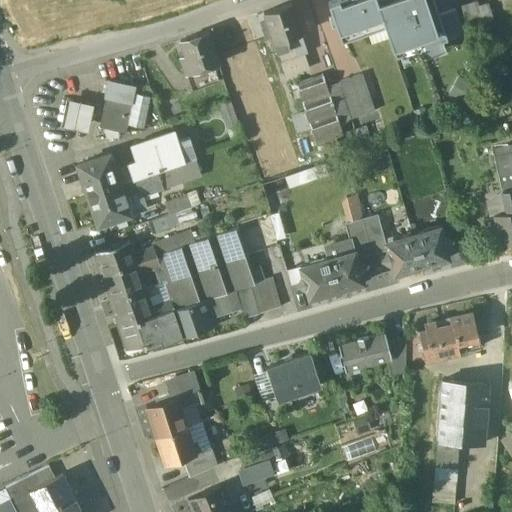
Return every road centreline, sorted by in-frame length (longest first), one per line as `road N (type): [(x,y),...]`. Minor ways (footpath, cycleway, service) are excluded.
road 1 (residential): [(105,382),(511,281)]
road 2 (residential): [(9,71),(105,382)]
road 3 (residential): [(9,71),(255,0)]
road 4 (residential): [(105,382),(141,511)]
